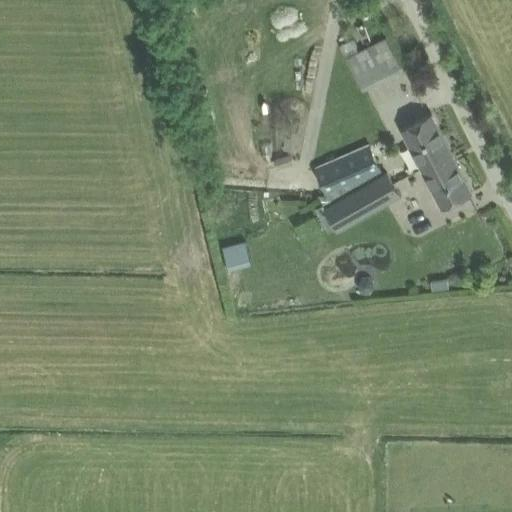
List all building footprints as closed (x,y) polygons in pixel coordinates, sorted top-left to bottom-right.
[(401,66),(385,35),(345,56),(360,85),(401,66)] [(402,128),(422,168),(452,153),(431,113),(402,128)] [(314,165),(328,195),(340,196),(382,172),(380,169),(382,168),(369,141),(314,165)] [(452,153),(422,168),(443,208),(472,192),(452,153)] [(286,155),(277,158),(280,167),(289,164),(286,155)] [(340,196),(328,195),(331,201),(323,206),(337,230),(401,194),(386,169),(382,172),(340,196)] [(273,223),(284,219),(276,196),(265,201),(273,223)] [(222,244),(228,268),(251,262),(245,238),(222,244)] [(363,278),(359,283),(360,289),(364,292),(370,292),(374,287),(373,281),(369,278),(363,278)]
